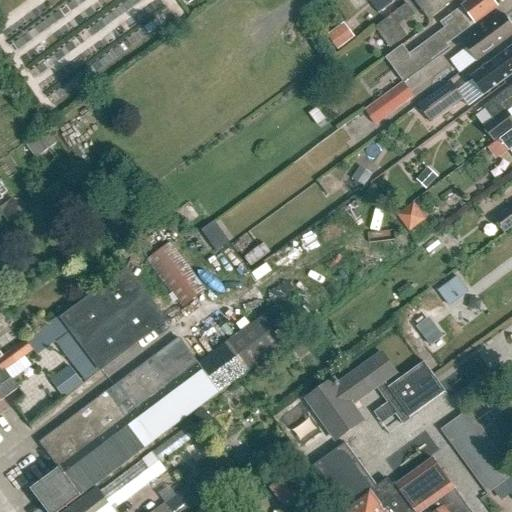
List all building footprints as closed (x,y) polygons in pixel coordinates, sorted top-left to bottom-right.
[(92,0),(92,1),(93,0),(122,0),(86,28),(96,41),(124,19),(135,20),(155,5),(155,0),(92,0)] [(447,44),(499,7),(493,0),(471,0),(440,23),(444,28),(409,54),(403,45),(385,58),(404,83),(450,49),(447,44)] [(418,0),(416,2),(429,20),(455,0),(418,0)] [(407,4),(375,28),(391,48),(407,36),(400,27),(416,15),(407,4)] [(477,62),(511,36),(511,27),(503,15),(464,45),(477,62)] [(337,50),(354,37),(344,24),(327,36),(337,50)] [(485,95),(511,74),(511,47),(472,78),(485,95)] [(431,123),(464,99),(451,82),(418,106),(431,123)] [(375,126),(414,97),(403,83),(364,111),(375,126)] [(511,86),(484,107),(494,121),(484,129),(493,141),(511,127),(511,116),(509,112),(511,109),(511,86)] [(318,125),(325,119),(316,108),(309,114),(318,125)] [(511,130),(502,138),(511,149),(511,147),(511,130)] [(36,159),(37,160),(58,144),(48,131),(24,148),(34,161),(36,159)] [(314,170),(325,161),(315,148),(304,156),(314,170)] [(426,189),(437,177),(428,169),(417,181),(426,189)] [(131,205),(113,178),(93,192),(111,218),(131,205)] [(329,191),(323,183),(314,190),(320,198),(329,191)] [(0,209),(0,212),(9,225),(24,214),(13,199),(0,209)] [(409,232),(426,220),(414,203),(397,215),(409,232)] [(511,208),(494,221),(504,235),(511,229),(511,208)] [(201,229),(215,250),(228,242),(214,221),(201,229)] [(435,239),(424,247),(429,255),(441,246),(435,239)] [(147,261),(183,309),(207,291),(171,243),(147,261)] [(245,258),(251,266),(270,252),(264,243),(245,258)] [(169,321),(128,268),(60,319),(100,372),(169,321)] [(449,305),(468,290),(456,274),(437,289),(449,305)] [(397,292),(407,285),(404,280),(394,287),(397,292)] [(404,301),(415,293),(408,284),(407,285),(397,292),(404,301)] [(284,344),(297,335),(275,307),(199,364),(179,338),(40,443),(59,468),(31,489),(48,511),(60,511),(81,496),(82,497),(285,345),(284,344)] [(413,331),(422,324),(415,315),(406,321),(413,331)] [(2,400),(19,388),(6,370),(33,350),(28,343),(0,363),(0,404),(3,402),(2,400)] [(376,387),(387,403),(403,425),(411,419),(410,417),(446,392),(424,362),(389,387),(386,383),(399,374),(382,351),(337,384),(334,379),(307,399),(337,441),(364,422),(351,404),(376,387)] [(53,381),(66,398),(83,385),(70,369),(53,381)] [(468,410),(441,430),(451,444),(478,424),(468,410)] [(115,511),(114,510),(167,471),(161,462),(200,433),(192,422),(152,452),(150,449),(142,455),(144,458),(99,491),(98,489),(66,511),(115,511)] [(434,459),(397,486),(395,483),(393,485),(388,479),(377,487),(345,443),(314,466),(346,511),(344,511),(471,511),(454,489),(455,488),(434,459)] [(269,485),(285,508),(304,495),(288,472),(269,485)] [(173,511),(166,502),(153,511),(173,511)]
